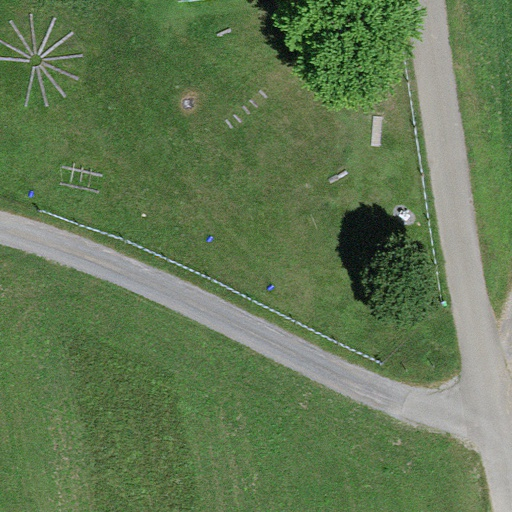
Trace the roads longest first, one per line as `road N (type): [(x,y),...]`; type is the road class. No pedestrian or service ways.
road 1 (track): [(0,224),(194,303),(387,398),(490,416)]
road 2 (track): [(419,0),(490,416)]
